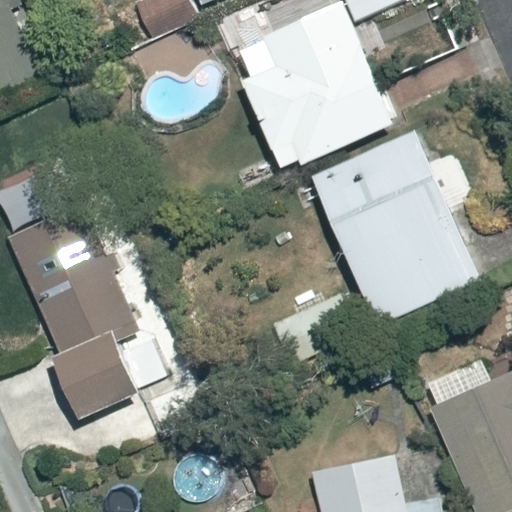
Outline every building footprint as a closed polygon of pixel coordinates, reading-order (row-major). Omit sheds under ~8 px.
[(0,0),(0,97),(53,74),(19,0),(0,0)] [(139,0),(157,34),(221,0),(139,0)] [(351,0),(360,19),(406,0),(351,0)] [(286,69),(254,84),(295,173),(402,125),(346,2),(272,36),(286,69)] [(428,129),(321,176),(392,333),(498,285),(428,129)] [(86,193),(9,230),(68,353),(61,357),(90,417),(157,385),(129,329),(147,320),(86,193)] [(345,288),(280,323),(305,369),(370,335),(345,288)] [(469,396),(440,412),(482,511),(511,511),(511,362),(464,383),(469,396)] [(401,457),(319,474),(327,511),(446,511),(443,496),(411,503),(401,457)]
